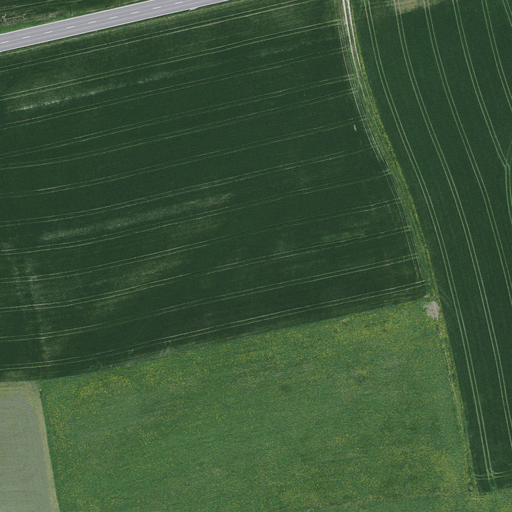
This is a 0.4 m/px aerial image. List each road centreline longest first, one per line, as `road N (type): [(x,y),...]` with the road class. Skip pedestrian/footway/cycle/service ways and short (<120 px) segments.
road 1 (secondary): [(192,0),(0,44)]
road 2 (track): [(345,0),(373,122)]
